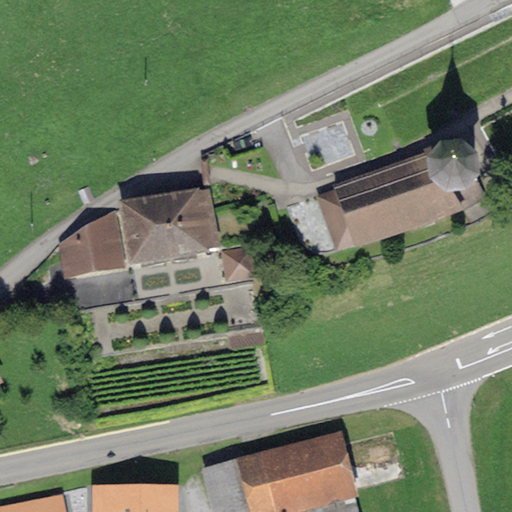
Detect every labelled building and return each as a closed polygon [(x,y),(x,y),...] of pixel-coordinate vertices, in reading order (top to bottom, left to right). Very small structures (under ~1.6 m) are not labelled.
[(355,246),(462,209),(485,197),(461,151),(459,152),(453,141),(429,153),(431,157),(336,191),(355,246)] [(210,175),(209,162),(203,163),(204,175),(205,188),(211,187),(210,175)] [(217,249),(207,194),(124,208),(134,263),(217,249)] [(63,244),(68,274),(121,265),(112,214),(63,244)] [(225,257),(229,282),(247,279),(244,255),(225,257)] [(232,349),(264,343),(262,331),(230,336),(232,349)] [(284,511),(332,498),(335,511),(353,511),(335,444),(271,461),(270,455),(206,472),(216,511),(284,511)] [(167,511),(168,499),(98,498),(97,511),(167,511)] [(57,511),(55,502),(2,511),(57,511)]
